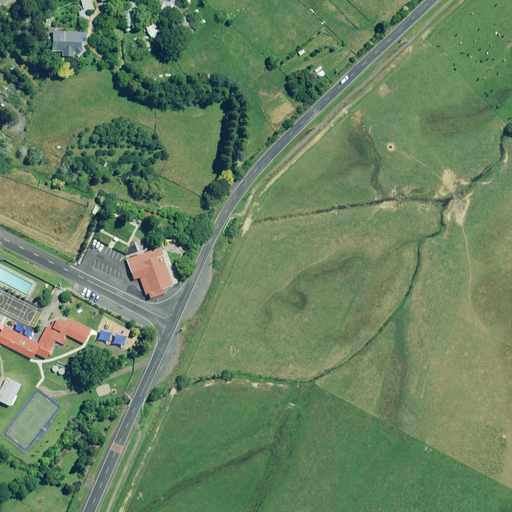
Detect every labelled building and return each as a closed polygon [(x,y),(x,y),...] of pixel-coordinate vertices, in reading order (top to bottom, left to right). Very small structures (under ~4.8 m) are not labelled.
[(82,0),(84,10),(79,11),(79,20),(90,20),(90,12),(96,10),(93,0),(102,0),(103,1),(106,0),(82,0)] [(167,0),(158,0),(170,18),(181,11),(175,2),(176,1),(175,0),(172,0),(169,2),(167,0)] [(120,18),(129,32),(139,25),(131,11),(120,18)] [(156,22),(147,27),(164,52),(172,46),(156,22)] [(75,57),(75,53),(84,54),(84,42),(87,42),(88,33),(54,31),(53,51),(63,52),(63,56),(75,57)] [(173,285),(158,247),(126,259),(135,281),(140,279),(147,296),(173,285)] [(2,324),(0,327),(0,343),(29,359),(35,348),(47,355),(54,341),(59,344),(64,336),(75,342),(83,327),(51,310),(35,341),(2,324)] [(0,391),(0,400),(12,406),(13,405),(14,405),(18,396),(17,395),(22,385),(7,377),(0,391)]
